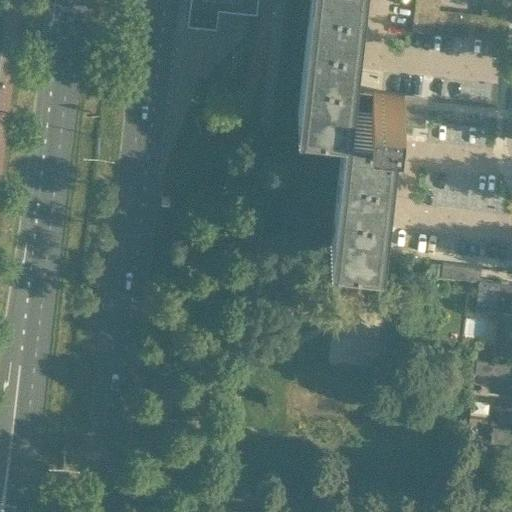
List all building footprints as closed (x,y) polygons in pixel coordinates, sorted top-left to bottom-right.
[(254,0),(188,0),(186,18),(202,20),(213,21),(215,4),(253,8),(254,0)] [(363,0),(310,0),(298,109),(345,114),(330,242),(382,248),(397,119),(414,121),(415,110),(421,111),(422,98),(353,90),(363,0)] [(415,0),(412,29),(429,31),(432,7),(440,8),(440,7),(440,0),(415,0)] [(489,14),(487,37),(503,39),(508,0),(505,0),(483,0),(482,12),(482,13),(489,14)] [(429,31),(447,33),(450,9),(440,7),(440,8),(432,7),(429,31)] [(461,10),(450,9),(447,33),(458,34),(461,10)] [(469,35),(472,11),(461,10),(458,34),(469,35)] [(469,35),(487,37),(489,14),(482,13),(482,12),(472,11),(469,35)] [(434,261),(432,275),(440,276),(442,262),(434,261)] [(476,266),(442,262),(441,275),(475,279),(476,266)] [(499,312),(498,320),(511,321),(511,281),(480,278),(476,309),(499,312)] [(511,321),(498,320),(495,348),(511,350),(511,321)] [(477,358),(475,372),(509,376),(511,362),(477,358)] [(511,428),(493,427),(492,441),(511,442),(511,428)]
